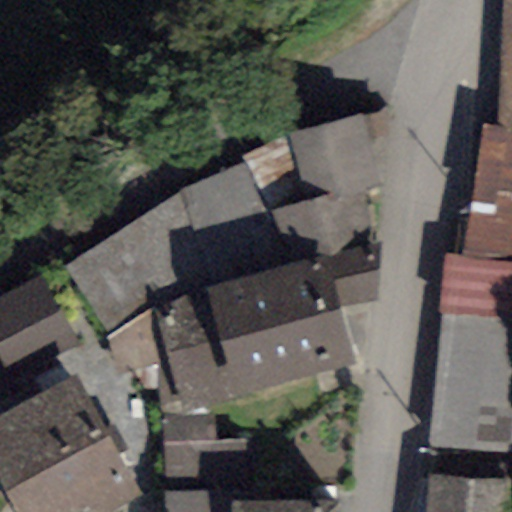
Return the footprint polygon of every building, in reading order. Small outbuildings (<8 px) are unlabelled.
[(204,289),(153,305),(186,413),(363,359),(327,241),(201,279),(204,289)] [(51,284),(0,310),(0,361),(11,382),(83,344),(51,284)] [(77,367),(0,407),(0,471),(21,511),(82,511),(138,483),(77,367)] [(507,511),(511,480),(429,473),(425,511),(507,511)] [(339,511),(339,483),(166,487),(166,511),(339,511)]
